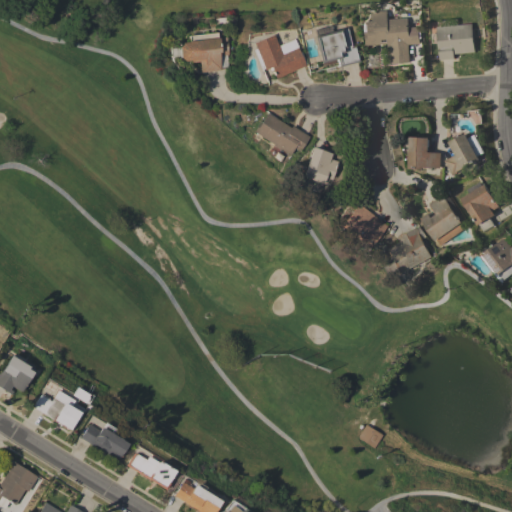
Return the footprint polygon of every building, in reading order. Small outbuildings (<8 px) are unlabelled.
[(409,62),(391,63),(389,46),(387,46),(387,43),(363,46),(361,24),(363,24),(363,21),(371,21),(370,12),(387,10),(388,19),(407,18),(408,28),(418,27),(419,43),(407,44),(409,62)] [(228,24),(215,25),(214,18),(227,16),(228,24)] [(472,23),(474,52),(453,54),(453,58),(439,60),(435,27),(472,23)] [(359,61),(339,66),(337,59),(319,63),(313,36),(314,36),(313,30),(329,26),(330,32),(346,28),(350,46),(355,44),(359,61)] [(220,70),(200,72),(198,61),(190,62),(190,60),(183,61),(179,57),(177,47),(181,42),(188,42),(187,35),(216,32),(217,38),(225,37),(227,54),(226,55),(227,66),(220,67),(220,70)] [(304,65),(275,78),(271,69),(269,70),(268,67),(264,69),(263,68),(260,69),(252,50),(254,48),(252,43),(272,34),(277,45),(292,38),(297,48),(297,49),(298,52),(300,51),(305,63),(303,64),(304,65)] [(266,112),(290,127),(291,125),(308,136),(299,151),(293,148),(289,154),(252,131),(259,122),(260,122),(266,112)] [(466,133),(480,159),(456,172),(457,172),(452,175),(444,160),(454,154),(449,144),(450,144),(449,142),(466,133)] [(409,168),(410,136),(429,137),(429,152),(441,152),(440,168),(423,167),(423,169),(409,168)] [(301,176),(309,151),(310,147),(330,153),(328,158),(336,161),(329,179),(326,178),(324,184),(301,176)] [(461,198),(470,193),(467,189),(480,181),(482,185),(485,184),(499,206),(492,210),(494,214),(489,218),(493,225),(483,231),(479,224),(477,225),(461,198)] [(429,204),(443,194),(462,222),(460,223),(464,228),(439,245),(436,240),(435,240),(419,218),(427,212),(430,217),(436,214),(429,204)] [(386,226),(368,249),(339,226),(357,203),(386,226)] [(430,256),(398,274),(385,248),(398,241),(396,238),(419,226),(423,234),(420,236),(430,256)] [(511,246),(511,272),(502,280),(492,267),(491,268),(488,264),(489,263),(483,254),(504,238),(511,247),(511,246)] [(10,394),(0,387),(0,371),(10,355),(11,355),(18,359),(17,360),(28,366),(27,369),(32,372),(21,392),(11,386),(9,389),(12,391),(10,394)] [(56,390),(73,400),(69,406),(79,412),(69,429),(67,428),(66,429),(63,427),(64,426),(60,424),(59,425),(56,423),(56,422),(31,407),(39,394),(50,401),(56,390)] [(117,461),(79,438),(87,424),(98,430),(100,427),(127,444),(117,461)] [(364,424),(381,434),(374,447),(357,437),(364,424)] [(124,465),(132,453),(133,454),(134,453),(144,460),(147,456),(157,462),(158,461),(164,464),(165,463),(172,468),(171,469),(174,471),(167,483),(168,483),(165,490),(124,465)] [(36,476),(27,491),(24,489),(14,505),(1,496),(0,497),(0,482),(4,476),(13,462),(36,476)] [(213,511),(198,511),(172,496),(182,478),(188,482),(186,485),(191,488),(193,485),(220,501),(213,511)] [(37,511),(44,502),(59,511),(64,511),(69,504),(81,511),(37,511)]
